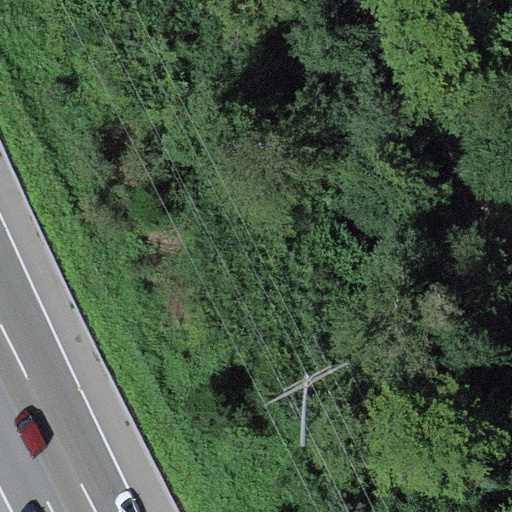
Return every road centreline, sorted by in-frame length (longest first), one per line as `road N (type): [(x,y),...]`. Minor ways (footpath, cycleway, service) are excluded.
road 1 (track): [(511,219),(383,0)]
road 2 (motorway): [(77,511),(0,359)]
